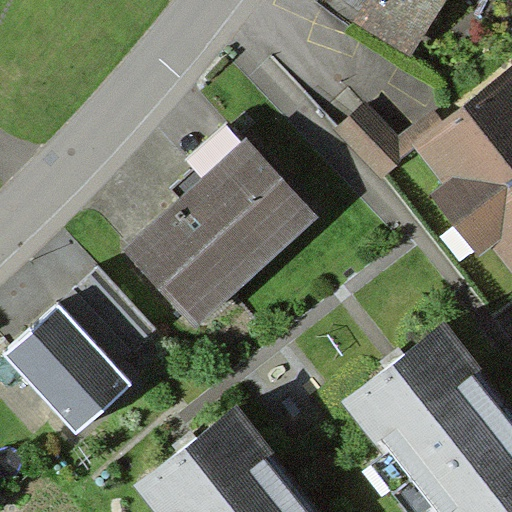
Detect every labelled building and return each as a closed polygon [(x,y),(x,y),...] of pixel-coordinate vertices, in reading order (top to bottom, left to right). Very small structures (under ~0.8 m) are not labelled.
[(373,0),(354,34),(419,71),(460,0),(373,0)] [(511,82),(427,144),(511,260),(511,82)] [(418,155),(371,103),(336,135),(383,186),(418,155)] [(331,217),(261,143),(141,255),(210,329),(331,217)] [(151,388),(73,304),(15,358),(93,442),(151,388)] [(511,511),(511,424),(445,340),(354,411),(434,511),(511,511)] [(298,511),(232,429),(148,496),(160,511),(298,511)] [(0,509),(15,495),(0,480),(0,509)]
